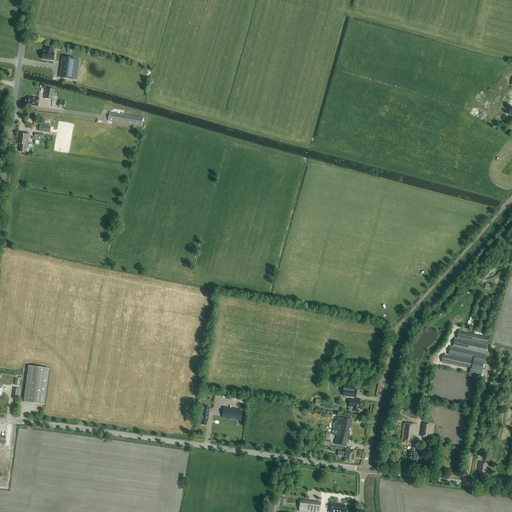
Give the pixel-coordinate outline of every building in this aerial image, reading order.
[(42,60),(54,61),(55,53),(54,53),(54,49),(45,48),(44,51),(43,51),(42,60)] [(64,57),(61,78),(72,79),(75,59),(64,57)] [(46,88),(44,98),(53,100),(55,90),(46,88)] [(38,107),(39,97),(28,96),(28,99),(25,99),(25,104),(27,104),(27,105),(38,107)] [(141,126),(143,117),(109,112),(108,121),(141,126)] [(50,133),(50,126),(40,125),(39,132),(50,133)] [(28,144),(30,133),(19,132),(17,144),(20,144),(19,152),(25,152),(26,147),(28,148),(28,145),(28,143),(28,144)] [(483,363),(489,338),(458,331),(456,338),(455,338),(454,340),(454,339),(452,347),(450,346),(448,355),(444,354),(444,355),(443,355),(441,363),(472,369),(473,361),(483,363)] [(483,363),(473,361),(472,369),(470,376),(480,378),(483,363)] [(23,402),(44,405),(49,369),(28,366),(23,402)] [(344,383),(342,396),(356,397),(357,390),(354,389),(354,385),(344,383)] [(12,399),(19,399),(21,389),(14,388),(12,399)] [(362,410),(363,401),(357,400),(350,399),(349,406),(354,407),(353,411),(352,411),(358,412),(359,409),(362,410)] [(207,420),(208,420),(210,407),(203,406),(201,420),(202,421),(201,424),(206,425),(207,420)] [(224,407),(222,417),(235,419),(236,409),(224,407)] [(335,445),(345,447),(352,418),(344,416),(341,416),(340,418),(337,418),(337,421),(335,420),(335,423),(334,424),(333,426),(334,428),(332,434),(337,435),(335,445)] [(413,446),(412,451),(410,451),(408,460),(411,461),(411,465),(415,466),(416,461),(417,462),(418,452),(416,451),(416,444),(416,442),(415,442),(416,438),(415,438),(415,437),(412,436),(413,429),(415,429),(415,425),(414,424),(403,423),(401,444),(407,445),(407,444),(410,445),(410,446),(413,446)] [(425,438),(425,440),(431,441),(433,426),(431,426),(429,438),(425,438)] [(353,463),(355,452),(346,450),(345,453),(344,453),(345,452),(339,451),(338,456),(345,457),(344,462),(353,463)] [(487,466),(487,463),(479,462),(478,469),(479,470),(478,475),(484,476),(485,470),(486,471),(486,466),(487,466)] [(303,511),(318,511),(320,504),(301,501),(299,511),(303,511)] [(345,509),(345,505),(337,504),(337,503),(331,502),(330,511),(347,511),(348,509),(345,509)]
